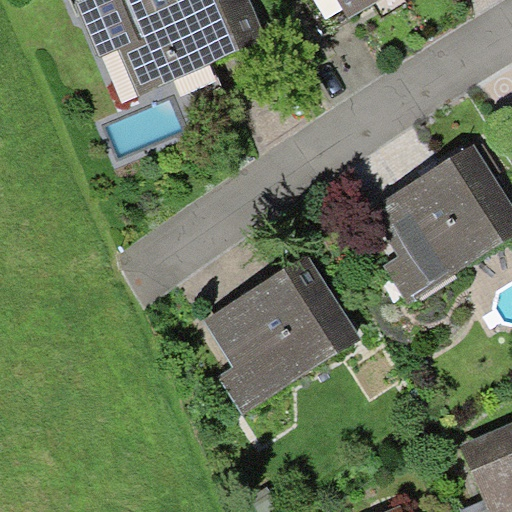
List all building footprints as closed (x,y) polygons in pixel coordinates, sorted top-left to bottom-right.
[(267,37),(250,0),(82,0),(77,2),(101,56),(102,55),(118,48),(138,94),(173,79),(208,63),(226,55),(267,37)] [(343,8),(338,0),(314,0),(326,18),(343,8)] [(371,5),(379,0),(338,0),(343,8),(349,18),(371,5)] [(381,20),(408,4),(405,0),(379,0),(371,5),(381,20)] [(118,48),(102,55),(122,101),(138,94),(118,48)] [(216,80),(208,63),(173,79),(180,96),(216,80)] [(407,186),(369,210),(398,255),(383,264),(408,303),(511,237),(511,203),(474,144),(407,186)] [(247,294),(205,320),(234,366),(218,376),(242,415),(362,340),(309,255),(247,294)] [(511,511),(511,422),(459,445),(483,500),(488,511),(511,511)] [(488,511),(483,500),(460,510),(461,511),(488,511)]
